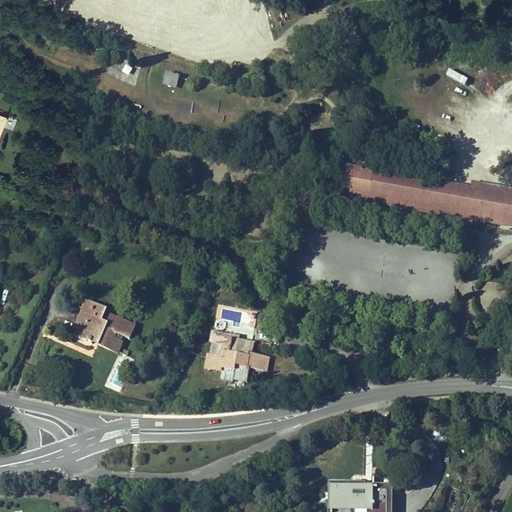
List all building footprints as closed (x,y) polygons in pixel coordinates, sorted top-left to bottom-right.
[(166,76),(162,87),(176,91),(180,80),(166,76)] [(362,168),(348,165),(343,195),(364,199),(363,195),(362,168)] [(511,195),(362,168),(363,195),(511,219),(511,195)] [(511,225),(511,219),(363,195),(364,199),(511,225)] [(281,242),(269,240),(267,250),(279,252),(281,242)] [(72,335),(118,355),(124,344),(115,340),(118,335),(131,341),(137,326),(112,316),(108,325),(104,323),(108,312),(86,302),(72,335)] [(268,374),(271,359),(254,356),(256,344),(240,341),(241,337),(212,331),(209,343),(213,344),(210,356),(206,355),(204,369),(222,373),(221,380),(249,385),(252,370),(268,374)] [(390,511),(392,485),(330,483),(329,511),(390,511)] [(189,493),(175,494),(176,503),(190,502),(189,493)]
